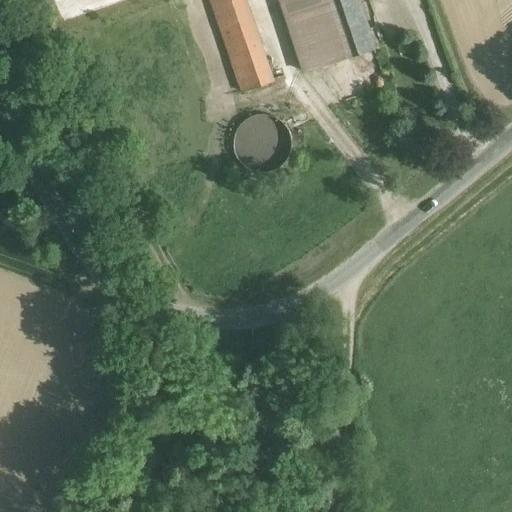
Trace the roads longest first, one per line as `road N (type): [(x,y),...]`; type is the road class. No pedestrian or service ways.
road 1 (unclassified): [(511,139),(320,294),(276,312),(203,318),(149,305),(104,268),(0,104)]
road 2 (track): [(344,511),(354,274)]
